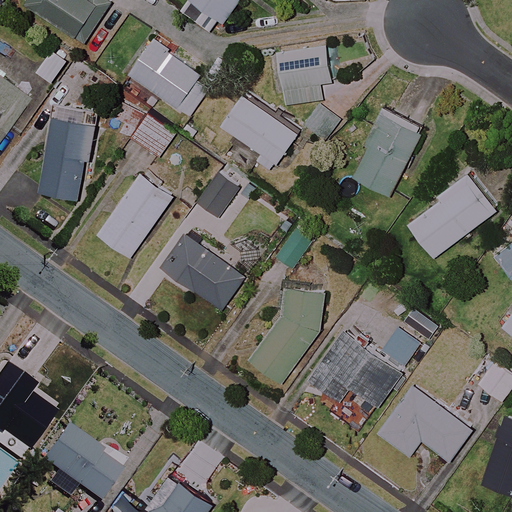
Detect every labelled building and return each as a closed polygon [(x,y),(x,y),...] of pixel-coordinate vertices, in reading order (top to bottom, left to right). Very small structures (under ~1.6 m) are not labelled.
[(26,0),(26,2),(86,41),(112,2),(109,0),(26,0)] [(184,0),(179,7),(213,35),(240,0),(184,0)] [(203,72),(157,38),(132,73),(191,116),(208,92),(195,83),(203,72)] [(333,81),(328,41),(275,47),(282,103),(324,98),(322,83),(333,81)] [(0,137),(25,104),(0,85),(0,137)] [(301,131),(244,94),(222,127),(262,153),(259,159),(276,170),(301,131)] [(86,110),(59,103),(39,190),(79,199),(89,158),(92,159),(100,124),(84,120),(86,110)] [(426,130),(386,108),(368,140),(375,143),(357,176),(390,195),(426,130)] [(178,130),(151,111),(134,136),(161,155),(178,130)] [(499,208),(471,170),(439,194),(442,198),(409,223),(435,256),(499,208)] [(177,193),(143,171),(101,234),(134,257),(177,193)] [(240,186),(220,173),(199,203),(219,217),(240,186)] [(315,238),(298,225),(277,254),(293,266),(315,238)] [(248,274),(189,230),(162,265),(221,310),(248,274)] [(511,244),(497,256),(511,275),(511,244)] [(283,384),(322,328),(327,285),(284,280),(280,320),(251,361),(283,384)] [(511,311),(501,326),(511,333),(511,311)] [(422,339),(400,325),(387,344),(410,358),(422,339)] [(405,371),(345,328),(309,378),(341,401),(353,384),(380,404),(405,371)] [(511,387),(511,369),(497,359),(480,383),(504,399),(511,387)] [(32,386),(3,365),(0,369),(0,447),(18,460),(54,412),(27,393),(32,386)] [(475,426),(417,382),(380,430),(411,454),(424,437),(452,457),(475,426)] [(511,415),(503,413),(481,483),(511,492),(511,415)] [(100,450),(64,426),(41,459),(56,469),(47,483),(69,497),(76,485),(98,500),(124,460),(103,446),(100,450)] [(208,511),(216,501),(184,478),(169,500),(144,511),(208,511)]
